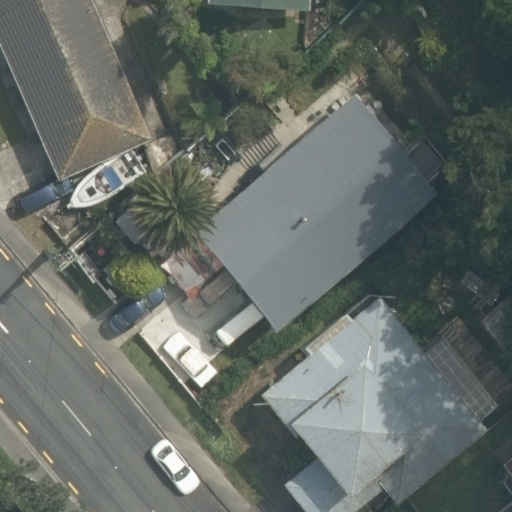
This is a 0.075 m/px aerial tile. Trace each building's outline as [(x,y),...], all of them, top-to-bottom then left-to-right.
[(152,138),(91,0),(0,0),(0,45),(57,178),(152,138)] [(213,0),(309,9),(309,0),(213,0)] [(354,90),(190,225),(274,327),(436,190),(354,90)] [(309,352),(258,391),(291,431),(295,427),(317,454),(281,482),(306,511),(351,511),(383,486),(397,503),(488,428),(379,293),(351,317),(346,309),(303,345),(309,352)] [(511,509),(508,511),(511,511),(511,450),(499,460),(511,475),(511,509)]
